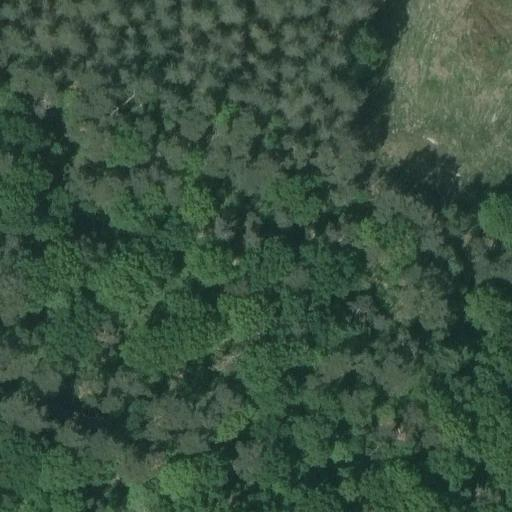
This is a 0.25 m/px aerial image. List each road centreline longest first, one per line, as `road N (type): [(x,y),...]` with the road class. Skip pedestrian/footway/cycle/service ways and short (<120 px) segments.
road 1 (track): [(0,395),(192,456),(240,511)]
road 2 (unknown): [(377,511),(302,479),(267,487),(249,511)]
